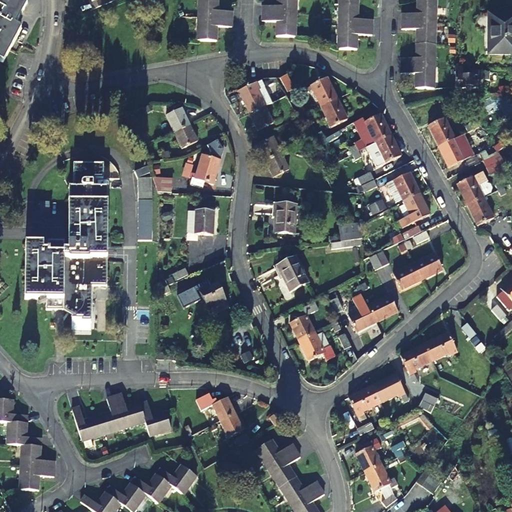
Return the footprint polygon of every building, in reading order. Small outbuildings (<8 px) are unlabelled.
[(0,0),(0,60),(3,63),(21,29),(16,26),(28,3),(21,0),(10,0),(8,4),(0,0)] [(118,0),(90,0),(92,3),(91,3),(94,10),(118,0)] [(199,0),(198,41),(217,41),(217,27),(232,28),(233,12),(218,12),(218,0),(199,0)] [(296,0),(278,0),(278,6),(263,6),(262,22),(277,22),(276,36),(295,37),(296,0)] [(357,36),(372,36),(372,21),(357,19),(357,0),(339,0),(338,49),(357,50),(357,36)] [(417,0),(417,15),(402,15),(402,22),(402,29),(417,30),(416,44),(416,59),(401,59),(401,67),(401,74),(416,74),(415,89),(434,89),(434,67),(435,44),(435,22),(436,0),(431,0),(417,0)] [(511,14),(489,14),(489,54),(511,55),(511,54),(511,14)] [(455,87),(482,87),(482,81),(489,80),(489,72),(473,71),(473,67),(455,67),(455,87)] [(286,91),(293,88),(287,76),(280,79),(286,91)] [(304,94),(313,90),(321,107),(337,99),(327,78),(311,86),(311,87),(303,91),(304,94)] [(258,91),(260,90),(260,89),(257,83),(239,92),(250,115),(266,107),(258,91)] [(264,88),(260,89),(260,90),(258,91),(266,107),(272,104),(264,88)] [(331,128),(347,120),(337,99),(321,107),(331,128)] [(266,107),(250,115),(258,131),(273,123),(266,107)] [(303,108),(297,111),(300,117),(306,114),(303,108)] [(174,132),(190,125),(182,109),(166,116),(174,132)] [(306,114),(300,117),(303,122),(309,120),(306,114)] [(390,135),(381,115),(364,123),(365,123),(357,128),(358,130),(366,126),(374,143),(390,135)] [(443,118),(428,126),(438,147),(454,139),(446,122),(454,118),(453,115),(444,119),(443,118)] [(471,124),(465,127),(468,132),(473,129),(471,124)] [(182,149),(198,141),(190,125),(174,132),(182,149)] [(473,129),(468,132),(471,138),(476,135),(473,129)] [(454,139),(438,147),(448,168),(470,157),(467,151),(471,149),(463,134),(454,139)] [(390,135),(374,143),(366,148),(376,169),(401,156),(390,135)] [(273,137),(257,145),(265,161),(281,154),(273,137)] [(493,147),(479,154),(482,162),(498,154),(497,153),(493,147)] [(357,152),(352,155),(355,161),(360,158),(357,152)] [(281,154),(265,161),(273,178),(289,170),(281,154)] [(508,167),(498,154),(482,162),(486,169),(499,163),(502,169),(508,167)] [(220,162),(203,156),(195,179),(193,178),(190,184),(202,188),(204,182),(213,185),(220,162)] [(69,188),(69,202),(68,250),(64,250),(64,244),(47,243),(47,250),(43,250),(43,243),(26,243),(25,299),(45,299),(45,310),(53,311),(60,310),(63,310),(72,316),(71,318),(81,318),(82,320),(91,320),(92,286),(104,287),(107,287),(107,259),(107,249),(108,231),(108,188),(93,188),(93,179),(103,179),(103,165),(74,165),(73,188),(69,188)] [(138,178),(150,174),(148,168),(135,172),(138,178)] [(457,185),(467,206),(483,198),(482,197),(490,192),(492,188),(490,184),(485,182),(487,182),(482,172),(457,185)] [(370,173),(358,179),(361,185),(373,179),(370,173)] [(395,204),(402,201),(403,202),(419,194),(409,174),(393,181),(396,187),(388,191),(395,204)] [(138,179),(138,186),(138,201),(152,200),(152,193),(152,185),(151,178),(138,179)] [(159,185),(158,192),(171,193),(172,178),(158,178),(158,185),(159,185)] [(374,181),(362,186),(365,193),(377,187),(374,181)] [(501,182),(495,185),(498,190),(503,187),(501,182)] [(503,187),(498,190),(501,196),(506,193),(503,187)] [(419,194),(403,202),(404,205),(410,217),(411,219),(403,223),(405,226),(429,215),(419,194)] [(483,198),(467,206),(476,227),(493,219),(483,198)] [(152,207),(152,200),(138,201),(138,208),(138,214),(138,221),(138,227),(138,234),(138,241),(152,241),(152,234),(152,227),(152,221),(152,214),(152,207)] [(275,218),(275,224),(274,233),(293,235),(296,207),(276,206),(276,203),(272,203),(272,218),(275,218)] [(405,220),(410,217),(404,205),(399,208),(405,220)] [(388,210),(383,213),(385,219),(391,216),(388,210)] [(212,235),(213,213),(188,212),(187,234),(212,235)] [(331,244),(361,240),(362,240),(362,223),(342,226),(343,234),(343,236),(330,237),(331,244)] [(410,238),(421,233),(418,227),(407,233),(410,238)] [(417,244),(429,239),(425,232),(414,238),(417,244)] [(351,246),(361,245),(361,240),(331,244),(331,249),(351,247),(351,246)] [(406,250),(412,247),(409,242),(404,245),(406,250)] [(398,247),(401,253),(406,250),(404,245),(398,247)] [(388,264),(383,252),(376,255),(382,267),(388,264)] [(414,265),(422,281),(443,270),(435,254),(414,265)] [(382,267),(376,255),(370,259),(376,270),(382,267)] [(282,275),(286,284),(290,292),(308,283),(296,258),(278,267),(282,275)] [(393,275),(401,291),(422,281),(414,265),(393,275)] [(188,276),(185,269),(171,275),(174,282),(188,276)] [(172,279),(159,285),(161,290),(168,287),(174,284),(172,279)] [(511,306),(511,279),(500,290),(502,292),(496,297),(508,311),(511,306)] [(208,310),(225,301),(216,283),(207,288),(205,283),(197,287),(208,310)] [(359,286),(362,292),(368,289),(365,283),(359,286)] [(353,289),(356,294),(362,292),(359,286),(353,289)] [(369,306),(377,322),(397,313),(390,296),(369,306)] [(342,310),(336,298),(330,301),(335,314),(342,310)] [(298,320),(289,324),(299,343),(315,335),(306,316),(313,312),(309,305),(294,313),(298,320)] [(348,317),(356,333),(377,322),(369,306),(348,317)] [(501,339),(511,329),(511,315),(511,316),(511,321),(497,335),(501,339)] [(334,318),(329,321),(332,326),(337,323),(334,318)] [(337,323),(332,326),(335,333),(340,330),(337,323)] [(461,328),(467,339),(473,335),(467,324),(461,328)] [(424,345),(432,362),(449,354),(450,356),(457,352),(448,333),(424,345)] [(351,346),(345,334),(338,337),(344,349),(351,346)] [(315,335),(299,343),(308,362),(323,355),(326,362),(335,358),(330,347),(323,350),(315,335)] [(416,372),(415,370),(432,362),(424,345),(400,356),(413,383),(417,381),(414,373),(416,372)] [(371,387),(379,404),(397,396),(398,397),(401,396),(404,403),(408,401),(399,383),(395,375),(371,387)] [(348,398),(357,417),(364,414),(363,412),(379,404),(371,387),(348,398)] [(196,396),(194,390),(182,396),(185,402),(196,396)] [(438,400),(425,394),(422,401),(435,406),(438,400)] [(111,413),(84,421),(79,408),(72,410),(81,441),(145,422),(149,437),(171,430),(165,412),(151,417),(147,403),(126,409),(121,395),(106,399),(111,413)] [(511,396),(504,399),(503,400),(505,407),(511,404),(511,396)] [(220,422),(235,414),(228,398),(212,406),(220,422)] [(27,416),(12,415),(13,401),(0,400),(0,422),(8,423),(7,445),(22,446),(20,490),(38,491),(39,477),(54,477),(54,470),(54,462),(40,461),(41,439),(26,438),(27,416)] [(419,408),(432,413),(435,406),(422,401),(419,408)] [(275,426),(283,421),(278,413),(270,418),(275,426)] [(228,438),(244,430),(235,414),(220,422),(224,430),(216,434),(219,441),(227,438),(228,438)] [(370,423),(356,429),(360,436),(373,430),(370,423)] [(249,441),(246,435),(234,441),(238,447),(249,441)] [(294,511),(316,511),(311,503),(324,495),(315,483),(303,491),(287,466),(299,458),(291,446),(279,454),(271,442),(256,452),(294,511)] [(371,446),(355,455),(365,473),(381,465),(371,446)] [(403,455),(397,458),(399,463),(405,460),(403,455)] [(478,511),(456,462),(441,483),(432,495),(424,507),(425,509),(427,509),(448,481),(461,511),(478,511)] [(365,473),(374,493),(379,490),(389,486),(390,489),(397,486),(393,479),(388,480),(381,465),(365,473)] [(110,487),(97,505),(85,497),(80,503),(93,511),(115,511),(121,505),(130,511),(133,511),(146,496),(158,504),(171,486),(183,495),(196,477),(181,466),(173,478),(161,469),(148,487),(136,478),(123,496),(110,487)] [(424,471),(415,482),(432,495),(441,483),(424,471)] [(379,490),(384,501),(392,494),(390,489),(389,486),(379,490)] [(396,500),(392,494),(384,501),(381,503),(386,508),(396,500)]
